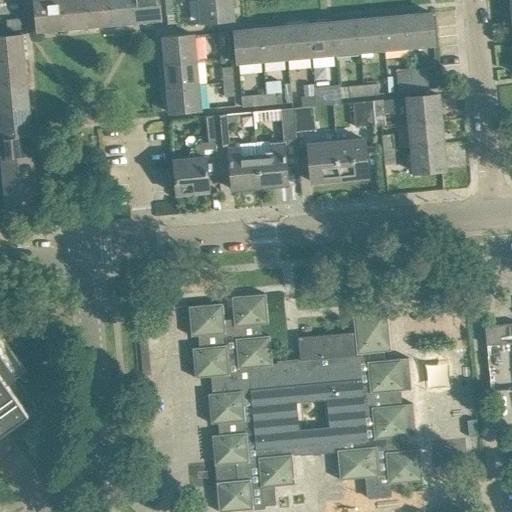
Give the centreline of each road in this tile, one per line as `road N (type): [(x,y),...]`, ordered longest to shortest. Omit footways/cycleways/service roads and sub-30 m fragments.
road 1 (residential): [(68,266),(93,248),(494,212)]
road 2 (residential): [(40,511),(84,459),(95,415),(88,309),(68,266)]
road 3 (residential): [(494,212),(474,0)]
